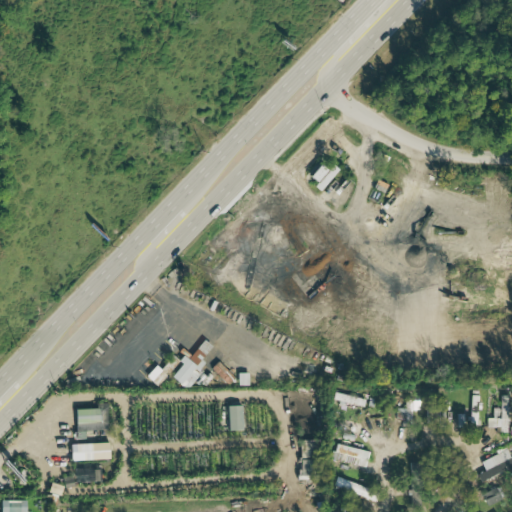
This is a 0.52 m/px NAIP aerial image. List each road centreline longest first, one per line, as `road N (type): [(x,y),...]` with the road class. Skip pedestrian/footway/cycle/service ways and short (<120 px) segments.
road 1 (primary): [(0,423),(411,0)]
road 2 (primary): [(355,18),(0,383)]
road 3 (residential): [(328,85),(370,118),(429,146),(511,157)]
